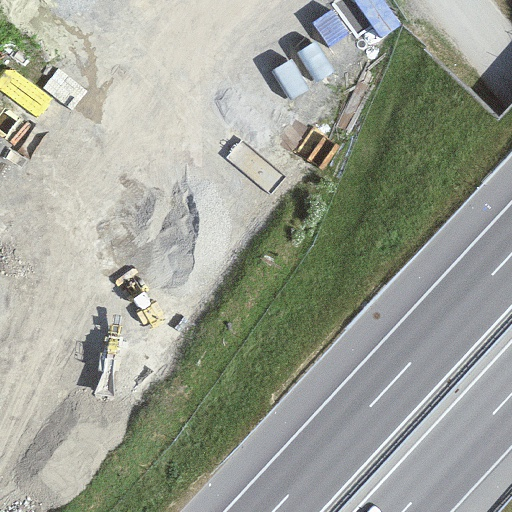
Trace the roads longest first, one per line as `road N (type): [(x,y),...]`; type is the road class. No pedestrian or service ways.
road 1 (motorway): [(511,253),(272,511)]
road 2 (motorway): [(404,511),(511,396)]
